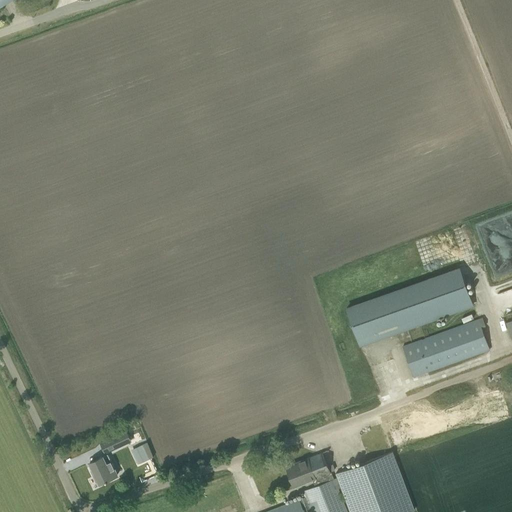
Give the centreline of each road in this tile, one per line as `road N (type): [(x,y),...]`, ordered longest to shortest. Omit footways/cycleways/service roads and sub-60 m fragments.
road 1 (unclassified): [(80,511),(378,406)]
road 2 (unclassified): [(80,511),(0,346)]
